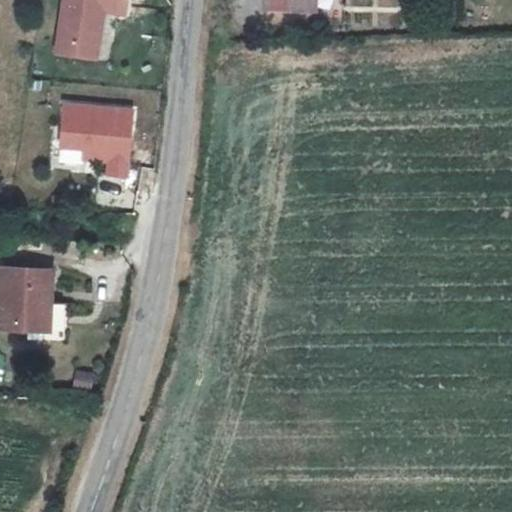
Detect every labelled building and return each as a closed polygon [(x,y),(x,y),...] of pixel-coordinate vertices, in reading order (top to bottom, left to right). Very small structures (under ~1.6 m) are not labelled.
[(127,0),(65,0),(64,38),(103,40),(105,2),(127,3),(127,0)] [(103,40),(64,38),(63,48),(102,50),(103,40)] [(132,107),(63,102),(60,147),(82,149),(81,160),(107,161),(106,174),(127,176),(132,107)] [(11,269),(7,329),(21,330),(22,325),(47,326),(48,305),(59,306),(61,272),(11,269)] [(91,388),(93,374),(76,371),(73,385),(91,388)]
